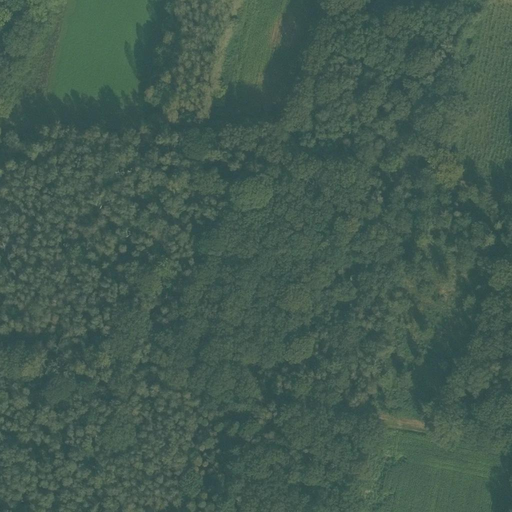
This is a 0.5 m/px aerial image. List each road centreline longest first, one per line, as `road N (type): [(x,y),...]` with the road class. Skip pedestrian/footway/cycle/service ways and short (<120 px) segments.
road 1 (track): [(511,452),(0,360)]
road 2 (track): [(0,129),(153,134),(511,198)]
